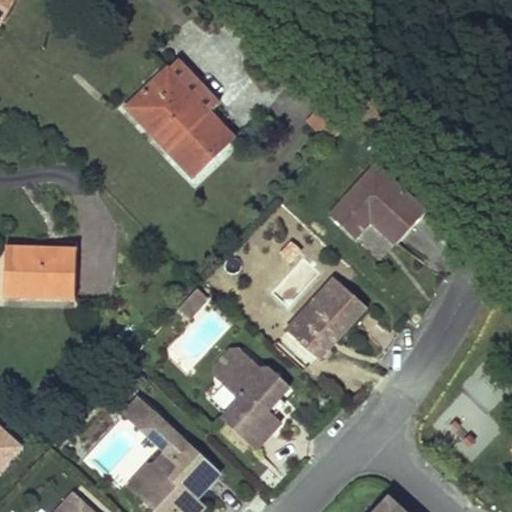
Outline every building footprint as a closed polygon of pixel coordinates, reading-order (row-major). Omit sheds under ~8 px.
[(0,0),(0,29),(3,31),(23,2),(19,0),(0,0)] [(180,64),(131,111),(171,152),(196,179),(237,142),(211,116),(222,106),(180,64)] [(305,121),(329,143),(346,125),(322,103),(305,121)] [(370,168),(324,215),(347,236),(364,218),(391,243),(410,223),(420,214),(370,168)] [(5,248),(4,299),(18,300),(19,248),(5,248)] [(19,248),(18,300),(74,302),(76,249),(53,249),(52,253),(43,253),(43,249),(19,248)] [(334,278),(285,330),(317,360),(344,332),(366,309),(334,278)] [(208,300),(198,291),(178,313),(188,322),(208,300)] [(234,357),(223,369),(225,383),(235,392),(236,401),(220,420),(255,452),(281,423),(272,415),(267,410),(279,397),(289,387),(270,369),(262,369),(248,356),(234,357)] [(285,403),(279,397),(267,410),(272,415),(285,403)] [(193,501),(219,474),(137,400),(125,412),(141,426),(136,431),(163,455),(153,466),(152,477),(132,499),(146,511),(184,511),(183,511),(193,501)] [(141,426),(125,412),(121,417),(136,431),(141,426)] [(0,470),(20,448),(0,429),(0,470)] [(149,463),(123,491),(132,499),(152,477),(153,466),(149,463)] [(91,511),(72,494),(55,511),(91,511)] [(199,511),(202,509),(193,501),(183,511),(184,511),(199,511)]
